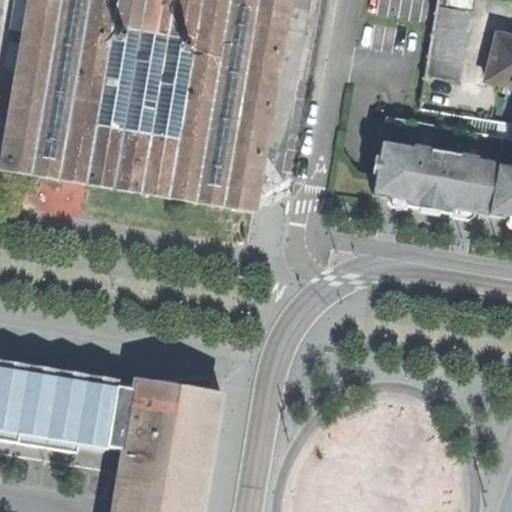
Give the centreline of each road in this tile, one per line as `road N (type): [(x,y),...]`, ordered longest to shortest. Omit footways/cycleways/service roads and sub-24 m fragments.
road 1 (residential): [(306,234),(309,261),(333,276),(511,307)]
road 2 (residential): [(349,0),(316,186)]
road 3 (residential): [(427,256),(306,234)]
